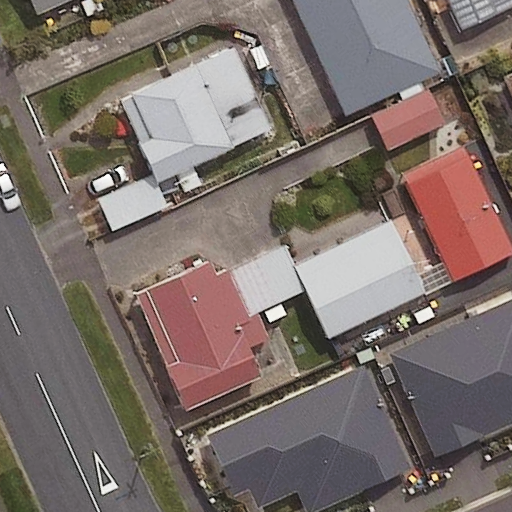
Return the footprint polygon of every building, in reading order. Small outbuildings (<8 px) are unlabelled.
[(435,65),(405,0),(290,0),(340,108),(435,65)] [(507,0),(444,0),(455,23),(507,0)] [(267,123),(231,40),(113,92),(149,174),(267,123)] [(511,66),(497,73),(511,106),(511,66)] [(422,82),(366,109),(387,151),(442,124),(422,82)] [(506,245),(462,150),(401,178),(445,273),(506,245)] [(148,207),(136,177),(95,194),(107,224),(148,207)] [(416,290),(379,206),(342,223),(347,235),(291,260),(323,332),(416,290)] [(298,286),(280,243),(217,268),(210,252),(132,283),(180,401),(251,372),(239,342),(262,333),(250,305),(298,286)] [(511,286),(505,289),(511,304),(511,313),(494,321),(503,342),(511,338),(511,286)] [(459,401),(426,328),(261,403),(297,484),(348,461),(344,453),(459,401)]
